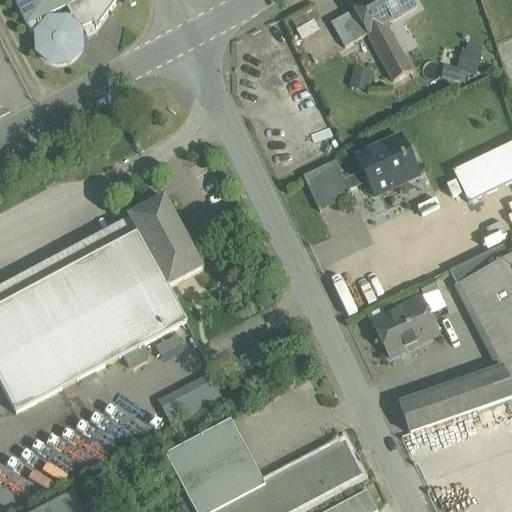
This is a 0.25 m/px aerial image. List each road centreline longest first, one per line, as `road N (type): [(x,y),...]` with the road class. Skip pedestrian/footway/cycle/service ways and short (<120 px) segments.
road 1 (residential): [(413,511),(187,52)]
road 2 (unknown): [(0,251),(228,134)]
road 3 (residential): [(0,152),(187,52)]
